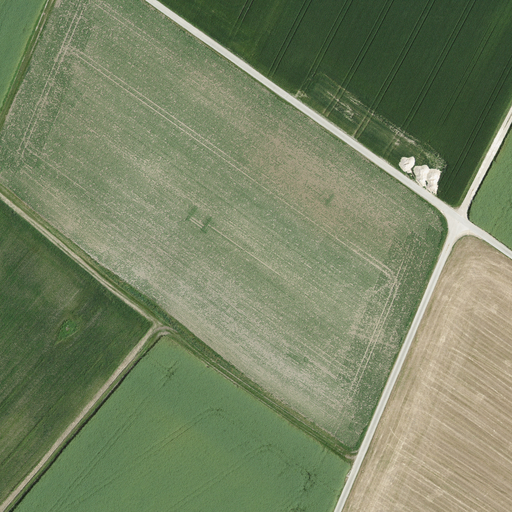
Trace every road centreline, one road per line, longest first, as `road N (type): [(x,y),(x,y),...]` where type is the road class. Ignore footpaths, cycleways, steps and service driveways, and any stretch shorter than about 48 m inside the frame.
road 1 (track): [(337,511),(458,218),(149,0)]
road 2 (track): [(0,189),(158,319),(358,461)]
road 3 (track): [(8,511),(164,323)]
road 4 (track): [(511,114),(458,218),(511,256)]
road 5 (track): [(0,116),(47,0)]
